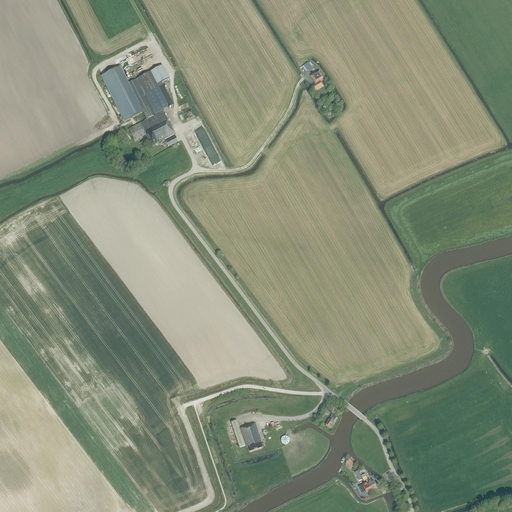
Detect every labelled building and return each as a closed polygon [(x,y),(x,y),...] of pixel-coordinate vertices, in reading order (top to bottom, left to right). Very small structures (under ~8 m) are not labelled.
[(134,140),(146,134),(152,147),(158,144),(157,143),(174,134),(163,111),(164,111),(164,110),(173,105),(161,82),(168,79),(161,66),(128,83),(143,112),(147,120),(129,129),(134,140)] [(125,121),(143,112),(128,83),(120,67),(101,76),(125,121)] [(323,86),(320,81),(324,79),(319,71),(314,73),(312,75),(310,75),(316,84),(311,87),(314,92),(323,86)] [(192,110),(184,113),(187,121),(195,118),(192,110)] [(175,136),(165,141),(168,147),(178,141),(175,136)] [(332,415),(330,417),(329,419),(326,424),(330,427),(334,422),(333,421),(334,420),(335,420),(336,417),(332,415)] [(237,421),(232,422),(231,423),(239,448),(245,446),(237,421)] [(256,423),(240,428),(246,447),(247,447),(249,452),(263,447),(260,440),(261,440),(256,423)] [(289,438),(286,436),(282,437),(281,440),(282,443),(285,445),(288,444),(290,441),(289,438)] [(350,468),(354,465),(349,459),(346,462),(350,468)] [(369,479),(366,481),(371,490),(377,488),(372,480),(370,481),(369,479)] [(371,490),(366,481),(367,483),(362,485),(366,493),(371,490)]
